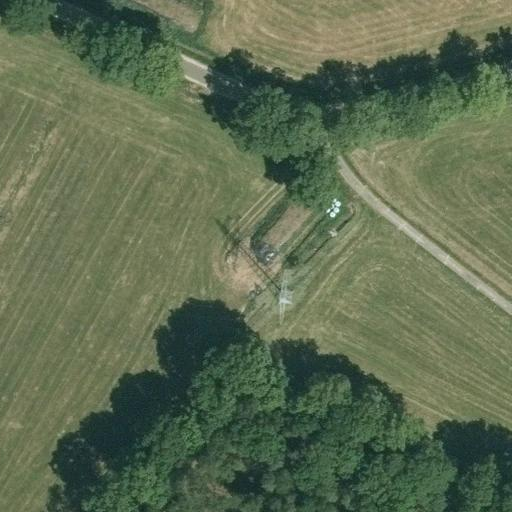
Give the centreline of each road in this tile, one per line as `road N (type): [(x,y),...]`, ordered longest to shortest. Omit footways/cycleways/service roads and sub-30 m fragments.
road 1 (unclassified): [(320,118),(263,104),(42,0)]
road 2 (unclassified): [(320,118),(511,72)]
road 3 (track): [(511,308),(370,198)]
